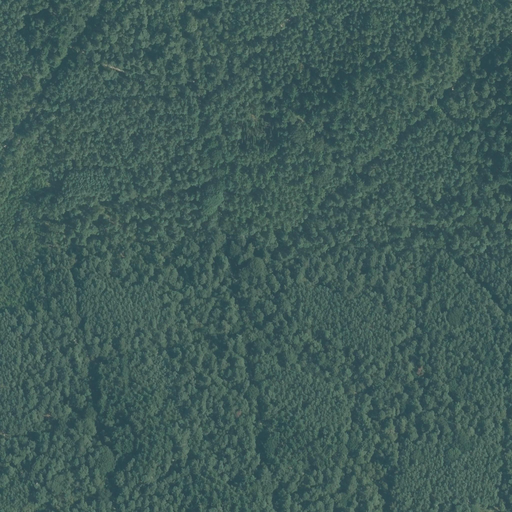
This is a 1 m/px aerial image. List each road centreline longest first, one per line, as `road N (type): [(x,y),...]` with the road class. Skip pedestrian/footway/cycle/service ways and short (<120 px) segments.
road 1 (track): [(180,0),(275,511)]
road 2 (unknown): [(28,0),(53,38),(161,80),(221,77),(307,0)]
road 3 (unknown): [(111,493),(157,488),(185,459),(162,351),(86,366)]
road 4 (unknown): [(86,366),(77,318),(0,314)]
